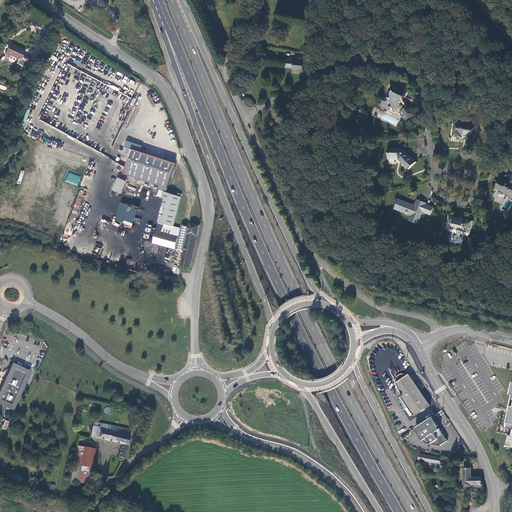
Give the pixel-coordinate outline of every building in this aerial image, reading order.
[(25,51),(10,43),(5,53),(27,64),(30,57),(23,54),(25,51)] [(287,59),(286,64),(286,67),(294,68),(293,70),(304,71),(305,61),(287,59)] [(407,97),(410,91),(402,88),(403,85),(400,83),(398,88),(393,86),(390,92),(392,94),(389,101),(384,101),(383,101),(381,107),(391,111),(393,108),(398,110),(402,104),(403,105),(406,109),(401,113),(407,121),(412,117),(410,112),(411,111),(403,99),(405,96),(407,97)] [(479,125),(457,122),(454,137),(462,138),(463,134),(477,137),(479,125)] [(127,141),(123,152),(130,154),(126,169),(156,179),(169,183),(175,163),(147,154),(148,151),(141,148),(141,146),(127,141)] [(404,150),(389,149),(389,159),(400,160),(410,169),(416,163),(404,150)] [(156,179),(126,169),(125,174),(155,184),(156,179)] [(68,172),(65,182),(78,185),(81,176),(68,172)] [(511,196),(511,176),(509,182),(502,178),(497,186),(501,189),(501,190),(511,196)] [(111,190),(121,194),(126,181),(116,177),(111,190)] [(86,192),(80,190),(68,222),(74,224),(86,192)] [(181,197),(166,192),(159,223),(160,223),(174,227),(181,197)] [(416,206),(399,199),(395,209),(412,216),(420,220),(423,212),(430,214),(433,208),(426,205),(426,204),(418,201),(416,206)] [(133,205),(124,202),(116,223),(126,226),(133,205)] [(456,217),(450,216),(447,229),(453,230),(453,228),(464,231),(464,232),(470,234),(473,221),(467,220),(467,221),(456,218),(456,217)] [(181,265),(191,267),(201,225),(191,223),(190,227),(182,225),(182,228),(174,227),(160,223),(154,242),(159,244),(176,248),(179,236),(180,236),(177,250),(184,251),(181,265)] [(123,260),(121,267),(139,273),(141,266),(123,260)] [(14,365),(0,395),(0,400),(13,407),(29,372),(14,365)] [(416,417),(431,406),(411,375),(410,376),(407,375),(405,374),(402,375),(400,376),(398,378),(397,380),(397,383),(397,385),(399,388),(401,389),(404,397),(402,399),(407,410),(410,408),(416,417)] [(425,443),(440,445),(447,440),(435,422),(431,417),(415,427),(418,433),(425,443)] [(91,434),(97,435),(98,431),(95,430),(96,424),(99,425),(100,422),(94,421),(91,434)] [(120,453),(124,456),(129,445),(131,434),(130,433),(131,428),(100,422),(99,425),(96,424),(95,430),(98,431),(97,435),(122,441),(120,453)] [(87,479),(90,469),(80,466),(85,444),(78,442),(70,477),(78,480),(78,477),(87,479)] [(95,446),(85,444),(80,466),(90,469),(95,446)] [(419,461),(445,465),(446,462),(446,460),(445,458),(443,458),(442,458),(420,455),(419,461)] [(464,485),(483,485),(482,477),(473,478),(472,469),(464,469),(464,485)]
